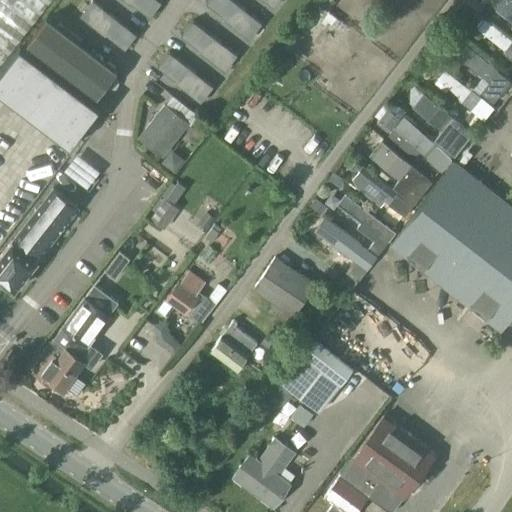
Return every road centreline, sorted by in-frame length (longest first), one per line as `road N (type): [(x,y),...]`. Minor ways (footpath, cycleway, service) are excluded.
road 1 (tertiary): [(146,511),(0,412)]
road 2 (unknown): [(490,376),(377,288)]
